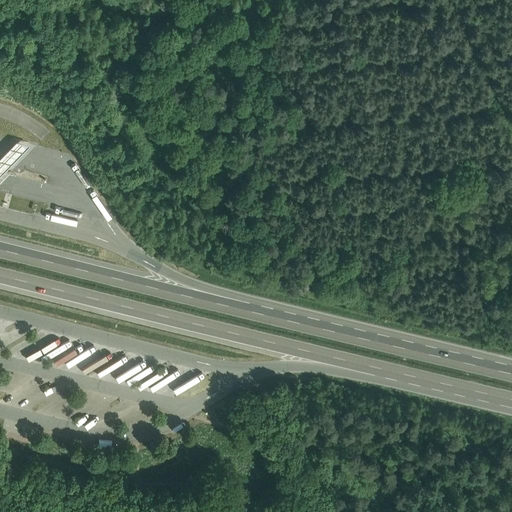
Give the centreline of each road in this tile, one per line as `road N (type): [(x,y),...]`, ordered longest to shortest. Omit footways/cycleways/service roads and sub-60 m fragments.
road 1 (motorway): [(511,374),(0,249)]
road 2 (motorway): [(0,275),(511,399)]
